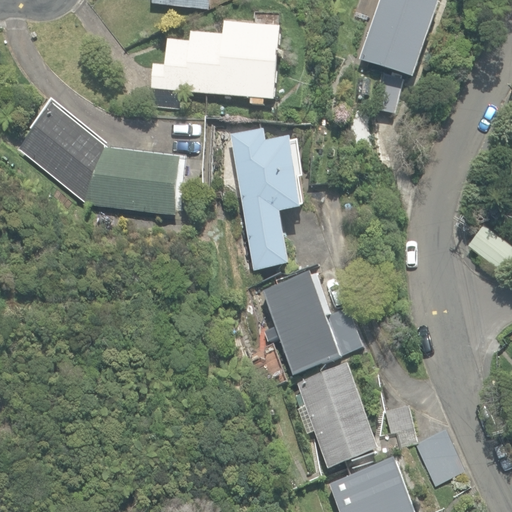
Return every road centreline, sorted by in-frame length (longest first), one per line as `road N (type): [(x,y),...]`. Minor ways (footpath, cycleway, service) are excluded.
road 1 (residential): [(440,313),(424,269),(420,208),(442,151),(511,37)]
road 2 (residential): [(504,511),(457,406),(440,313)]
